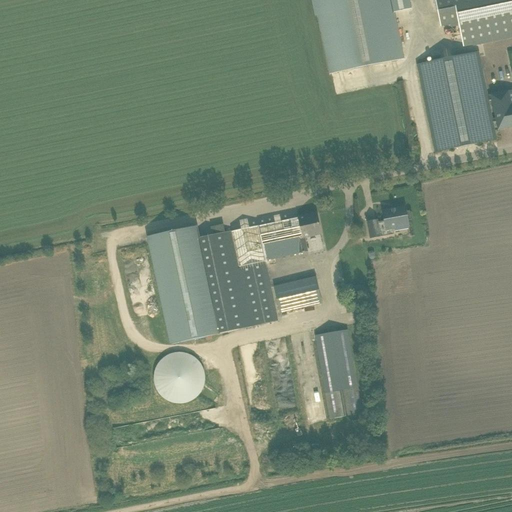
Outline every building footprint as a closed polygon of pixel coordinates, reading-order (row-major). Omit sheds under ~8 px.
[(311,0),(315,15),(319,14),(331,74),(402,59),(393,12),(411,8),(408,0),(311,0)] [(511,0),(435,0),(438,12),(440,26),(459,22),(464,47),(511,37),(511,0)] [(492,123),(496,122),(498,130),(511,126),(511,90),(508,92),(507,91),(490,95),(486,96),(478,53),(417,65),(435,152),(496,140),(492,123)] [(377,221),(367,222),(370,238),(380,237),(379,232),(393,229),(409,226),(408,220),(411,219),(412,217),(412,213),(409,212),(406,212),(405,206),(397,208),(396,210),(391,211),(391,209),(382,211),(384,221),(377,223),(377,221)] [(212,228),(214,235),(199,238),(197,227),(149,237),(172,344),(277,322),(264,261),(268,261),(268,260),(308,252),(305,238),(321,234),(316,214),(230,232),(230,231),(224,233),(223,226),(212,228)] [(280,313),(322,303),(316,277),(274,287),(280,313)] [(351,290),(352,300),(370,298),(368,288),(351,290)] [(362,414),(348,330),(315,336),(329,419),(362,414)] [(154,377),(154,379),(154,381),(154,383),(154,385),(155,387),(156,389),(157,390),(158,392),(159,394),(160,395),(161,397),(163,398),(165,399),(166,400),(168,401),(170,402),(172,403),(174,403),(176,404),(178,404),(180,404),(182,404),(184,404),(186,403),(188,403),(190,402),(191,401),(193,400),(195,399),(196,397),(198,396),(199,395),(200,393),(201,392),(202,390),(203,388),(204,386),(204,384),(205,382),(205,380),(205,378),(205,376),(205,374),(204,372),(204,370),(203,368),(202,367),(201,365),(200,363),(199,362),(197,360),(196,359),(194,357),(193,356),(191,355),(189,355),(187,354),(185,353),(183,353),(181,353),(179,353),(177,353),(175,353),(173,353),(171,354),(169,355),(167,356),(166,357),(164,358),(162,359),(161,360),(160,362),(158,363),(157,365),(156,367),(155,369),(155,371),(154,373),(154,375),(154,377)]
